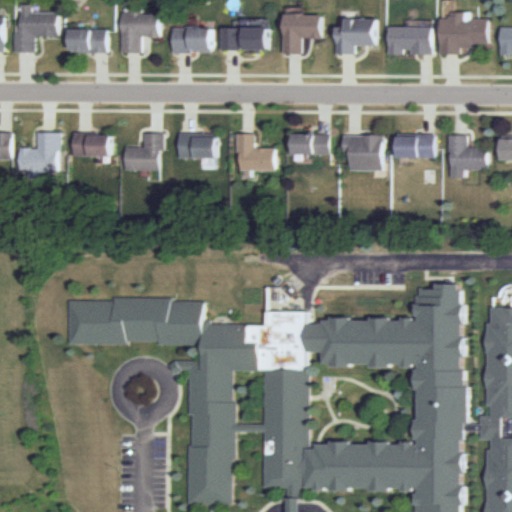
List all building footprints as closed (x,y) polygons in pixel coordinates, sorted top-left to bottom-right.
[(19,52),(19,33),(24,33),(24,4),(38,4),(38,13),(64,13),(64,36),(41,36),(41,52),(29,52),(19,52)] [(126,52),(126,12),(135,12),(135,5),(147,5),(147,13),(165,13),(165,36),(147,36),(147,52),(136,52),(126,52)] [(444,54),(444,17),(453,17),(453,15),(456,15),(456,12),(476,12),(476,19),(481,19),(493,19),(493,44),(477,44),(477,48),(464,48),(464,54),(453,54),(444,54)] [(288,54),(288,14),(327,14),(327,40),(307,39),(306,54),(296,54),(288,54)] [(0,16),(10,16),(10,52),(0,52),(0,16)] [(342,53),(342,26),(351,26),(351,18),(381,18),(381,46),(360,46),(360,53),(349,53),(342,53)] [(179,27),(219,27),(219,52),(187,52),(179,52),(179,27)] [(226,27),(275,27),(275,49),(239,49),(226,49),(226,27)] [(393,54),(393,29),(393,27),(437,27),(437,29),(437,54),(427,54),(414,54),(414,50),(408,50),(408,54),(393,54)] [(76,29),(113,29),(113,53),(105,53),(76,53),(76,29)] [(78,132),(87,133),(103,133),(103,135),(118,135),(118,157),(78,157),(78,132)] [(0,133),(6,133),(16,133),(16,160),(0,159),(0,133)] [(24,149),(42,149),(42,133),(51,133),(66,133),(66,172),(24,172),(24,149)] [(184,134),(193,134),(222,133),(223,159),(184,160),(184,134)] [(130,148),(149,148),(149,134),(158,134),(168,134),(168,152),(164,152),(164,172),(130,172),(130,148)] [(243,134),(243,154),(245,154),(245,171),(280,172),(280,148),(259,148),(259,135),(251,134),(243,134)] [(297,134),(326,134),(335,135),(335,156),(297,156),(297,134)] [(402,135),(428,135),(439,135),(439,150),(439,158),(402,158),(402,155),(402,135)] [(347,136),(347,156),(354,156),(354,164),(354,172),(388,172),(388,155),(388,136),(357,136),(347,136)] [(452,136),(452,178),(466,178),(466,170),(491,170),(491,148),(471,148),(471,136),(462,136),(452,136)] [(503,136),(511,136),(511,160),(503,161),(503,136)] [(74,300),(119,300),(119,297),(177,297),(177,300),(210,300),(210,321),(215,321),(215,324),(272,325),(272,311),(313,312),(315,312),(315,323),(329,324),(329,319),(336,319),(336,316),(357,316),(356,320),(376,320),(376,317),(397,317),(397,320),(408,320),(408,317),(418,317),(418,320),(424,320),(424,314),(421,314),(421,296),(424,296),(424,288),(443,288),(443,283),(453,283),(466,283),(466,287),(472,288),(471,384),(473,384),(473,420),(470,420),(470,439),(465,439),(465,452),(470,452),(470,472),(464,472),(464,485),(470,485),(469,505),(464,505),(463,511),(418,511),(418,502),(420,502),(420,492),(423,492),(422,488),(418,488),(418,491),(407,491),(406,487),(395,487),(395,490),(374,490),(373,487),(356,488),(356,490),(335,490),(335,488),(331,488),(331,491),(319,491),(319,487),(304,487),(298,487),(291,487),(269,487),(269,431),(240,431),(240,460),(236,460),(236,504),(214,504),(193,504),(193,445),(195,444),(195,414),(192,414),(193,370),(186,370),(180,375),(177,371),(172,366),(180,360),(200,360),(205,369),(208,369),(208,345),(163,345),(163,341),(132,341),(132,345),(74,345),(74,300)] [(291,487),(291,501),(291,511),(304,511),(304,501),(304,487),(298,487),(291,487)]
